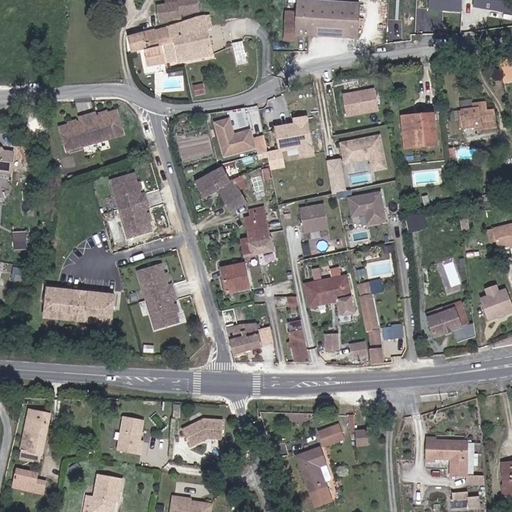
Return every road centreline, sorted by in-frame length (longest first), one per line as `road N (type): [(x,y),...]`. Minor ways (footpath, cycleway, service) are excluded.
road 1 (residential): [(235,383),(159,107)]
road 2 (secondary): [(491,371),(435,380),(235,383)]
road 3 (residential): [(275,83),(307,66),(511,44)]
road 4 (secondary): [(235,383),(0,369)]
road 5 (residential): [(0,97),(112,87),(159,107)]
road 6 (residential): [(235,383),(270,511)]
road 7 (residential): [(275,83),(247,98),(159,107)]
